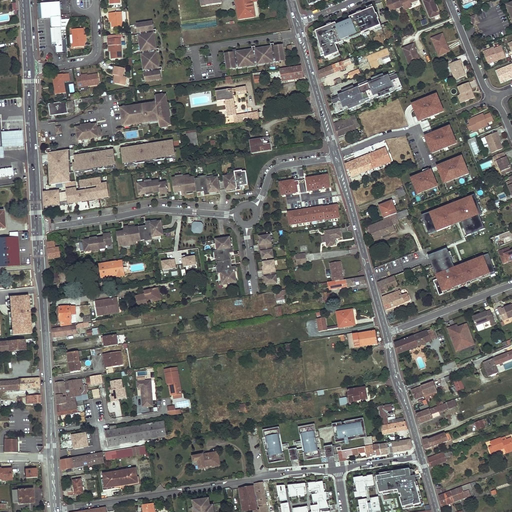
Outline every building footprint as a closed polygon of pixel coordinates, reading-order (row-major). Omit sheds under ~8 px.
[(238,0),(242,18),(256,15),(253,0),(238,0)] [(393,0),(392,1),(387,3),(391,11),(403,7),(404,10),(408,8),(404,0),(393,0)] [(404,0),(408,8),(412,7),(411,3),(418,0),(417,0),(404,0)] [(431,0),(424,0),(424,1),(431,18),(439,14),(436,5),(433,6),(432,2),(432,1),(431,0)] [(60,3),(41,4),(42,19),(51,19),(51,29),(61,28),(62,28),(60,3)] [(328,27),(316,32),(322,50),(323,49),(326,59),(340,53),(337,44),(341,42),(341,41),(343,40),(344,42),(344,41),(343,40),(346,39),(346,38),(350,36),(351,38),(350,36),(360,32),(361,34),(367,31),(367,30),(369,29),(370,30),(382,25),(379,19),(380,18),(378,14),(377,14),(374,8),(362,12),(363,14),(361,14),(360,13),(357,15),(357,16),(355,17),(354,16),(350,17),(351,21),(338,27),(337,25),(334,26),(334,24),(330,26),(331,27),(329,28),(328,27)] [(111,17),(111,23),(112,27),(123,26),(122,12),(108,13),(109,17),(111,17)] [(474,16),(471,17),(474,25),(480,23),(479,20),(476,22),(474,16)] [(157,21),(142,24),(143,28),(144,28),(145,32),(146,37),(144,37),(145,42),(147,42),(148,51),(149,60),(147,61),(148,65),(150,65),(151,70),(152,74),(150,74),(150,80),(165,77),(164,69),(158,70),(157,69),(158,69),(158,67),(164,66),(161,50),(155,52),(154,50),(155,50),(155,48),(161,47),(159,32),(152,33),(152,31),(151,30),(158,29),(157,21)] [(55,44),(56,54),(63,53),(61,28),(51,29),(52,44),(55,44)] [(74,43),(74,47),(85,46),(84,42),(84,34),(83,28),(72,29),(73,35),(74,43)] [(361,34),(360,32),(350,36),(351,38),(350,36),(346,38),(346,39),(343,40),(344,41),(344,42),(343,40),(341,41),(341,42),(342,43),(361,35),(361,34)] [(442,34),(430,39),(438,57),(450,53),(442,34)] [(110,45),(110,51),(111,58),(122,58),(121,38),(108,39),(108,45),(110,45)] [(416,49),(414,44),(403,49),(410,66),(421,61),(418,54),(416,55),(414,50),(416,49)] [(237,52),(230,53),(232,68),(237,67),(237,65),(241,64),(245,64),(245,66),(250,65),(250,63),(259,62),(267,60),(267,62),(272,61),(272,59),(276,59),(280,58),(280,60),(285,59),(283,45),(276,46),(277,52),(275,53),(275,52),(273,53),(273,47),(258,49),(259,55),(257,55),(256,55),(255,49),(241,52),(242,58),(240,58),(238,58),(237,52)] [(489,64),(506,57),(502,46),(488,52),(488,51),(484,52),(489,64)] [(459,56),(447,61),(455,80),(466,76),(462,66),(461,67),(460,65),(461,65),(459,61),(461,60),(459,56)] [(320,71),(321,78),(345,69),(345,67),(344,64),(346,63),(345,61),(320,71)] [(511,64),(496,71),(501,82),(507,80),(506,79),(509,78),(510,79),(511,78),(511,64)] [(116,75),(115,83),(125,85),(127,77),(123,76),(125,69),(115,66),(113,74),(114,74),(116,75)] [(281,69),(282,81),(304,78),(302,66),(281,69)] [(349,73),(351,79),(360,75),(358,70),(349,73)] [(70,74),(53,76),(55,94),(66,93),(65,82),(70,81),(70,74)] [(79,88),(83,87),(98,84),(96,74),(81,77),(78,77),(79,88)] [(352,79),(354,86),(355,87),(361,85),(357,77),(352,79)] [(343,82),(346,89),(354,86),(352,79),(343,82)] [(325,90),(328,101),(347,93),(346,89),(343,82),(325,90)] [(469,83),(458,87),(461,95),(458,96),(460,101),(464,99),(465,102),(474,98),(471,91),(472,91),(469,83)] [(247,87),(237,88),(238,96),(248,94),(247,87)] [(227,90),(216,92),(218,102),(226,100),(228,117),(234,116),(235,124),(236,124),(243,122),(242,118),(241,114),(237,115),(235,105),(232,104),(232,103),(233,103),(233,102),(234,101),(233,100),(234,99),(233,93),(233,90),(227,91),(227,90)] [(365,94),(357,98),(359,102),(367,99),(365,94)] [(410,105),(418,124),(444,114),(437,95),(410,105)] [(157,97),(156,97),(156,103),(153,103),(151,104),(151,105),(147,106),(143,106),(143,105),(140,105),(126,108),(127,109),(121,110),(124,125),(129,124),(129,125),(143,123),(146,123),(146,121),(149,121),(153,120),(153,122),(156,121),(159,121),(160,127),(161,127),(168,126),(170,125),(169,119),(170,119),(170,117),(169,110),(168,104),(167,102),(166,102),(165,96),(164,96),(157,97)] [(75,100),(76,106),(83,105),(83,109),(91,103),(94,100),(93,97),(77,99),(75,100)] [(330,108),(332,115),(359,104),(359,102),(357,98),(330,108)] [(49,104),(51,115),(67,113),(66,101),(49,104)] [(359,109),(361,112),(373,107),(371,102),(365,105),(366,106),(359,109)] [(334,124),(338,137),(356,129),(360,126),(358,122),(363,120),(361,117),(367,114),(367,113),(368,112),(367,111),(334,124)] [(258,112),(249,113),(250,116),(251,121),(259,120),(258,112)] [(472,120),(466,123),(467,125),(469,130),(471,133),(486,126),(485,124),(491,121),(488,114),(482,117),(481,115),(472,119),(472,120)] [(76,128),(78,140),(102,137),(100,129),(97,130),(97,128),(96,125),(91,125),(81,127),(76,128)] [(431,156),(457,146),(450,128),(423,137),(431,156)] [(199,146),(196,130),(186,131),(189,148),(199,146)] [(497,132),(485,137),(492,153),(503,149),(500,142),(499,141),(500,140),(497,132)] [(252,141),(254,153),(274,150),(272,141),(269,141),(269,138),(259,140),(259,139),(252,141)] [(164,160),(175,159),(173,142),(120,148),(122,167),(164,162),(164,160)] [(471,143),(475,155),(480,154),(475,142),(471,143)] [(341,150),(342,156),(353,154),(351,148),(341,150)] [(375,153),(380,166),(392,162),(389,153),(387,148),(384,149),(375,153)] [(54,159),(57,177),(120,167),(117,150),(54,159)] [(389,153),(392,162),(397,159),(394,151),(389,153)] [(345,164),(347,171),(349,170),(351,177),(380,166),(375,153),(345,164)] [(503,153),(494,156),(496,161),(495,162),(497,167),(499,166),(502,172),(505,170),(506,173),(511,171),(509,164),(510,164),(508,161),(506,157),(503,153)] [(442,186),(470,177),(462,156),(435,166),(442,186)] [(0,168),(0,176),(12,175),(11,167),(0,168)] [(236,171),(225,172),(226,178),(228,191),(243,189),(242,185),(242,183),(245,183),(246,185),(246,189),(250,188),(248,169),(244,170),(244,171),(237,172),(236,171)] [(431,171),(409,179),(416,197),(438,189),(431,171)] [(221,192),(219,173),(208,174),(208,175),(200,176),(200,175),(197,176),(198,189),(199,195),(203,194),(202,190),(202,188),(205,188),(206,190),(206,194),(221,192)] [(197,176),(197,175),(193,175),(185,176),(185,174),(177,175),(174,176),(175,189),(180,189),(179,183),(182,183),(183,189),(184,193),(188,192),(188,190),(195,189),(198,189),(197,176)] [(80,180),(82,194),(102,191),(100,177),(80,180)] [(146,179),(139,180),(140,191),(147,190),(148,192),(155,191),(155,189),(161,189),(162,191),(169,190),(168,179),(161,180),(160,178),(153,178),(153,180),(147,180),(147,179),(146,179)] [(319,188),(322,209),(333,208),(332,202),(328,203),(328,200),(330,199),(328,187),(319,188)] [(44,193),(45,206),(77,202),(75,188),(44,193)] [(396,190),(399,197),(407,195),(404,188),(396,190)] [(380,206),(384,218),(397,213),(392,201),(380,206)] [(479,214),(473,201),(462,206),(465,215),(467,215),(469,219),(470,223),(480,218),(479,214)] [(370,230),(372,234),(374,239),(396,231),(394,225),(401,222),(400,219),(405,217),(403,212),(403,211),(397,213),(384,218),(383,219),(384,221),(366,228),(367,231),(370,230)] [(164,237),(161,218),(145,221),(146,225),(147,227),(143,228),(143,225),(142,221),(138,222),(139,226),(135,227),(129,228),(128,226),(124,227),(124,230),(125,236),(122,237),(121,231),(117,232),(119,246),(123,245),(131,244),(130,242),(138,240),(141,240),(141,241),(164,237)] [(425,225),(430,239),(447,232),(441,219),(425,225)] [(194,224),(193,230),(195,232),(201,233),(203,231),(204,225),(194,224)] [(342,237),(340,229),(325,231),(325,236),(326,242),(327,247),(336,245),(335,240),(334,240),(334,238),(342,237)] [(10,238),(0,238),(0,267),(12,267),(12,266),(20,265),(18,232),(9,233),(10,238)] [(90,239),(83,240),(85,251),(92,250),(93,250),(92,248),(98,247),(99,249),(106,247),(106,245),(113,244),(111,233),(103,234),(104,237),(98,238),(97,236),(90,238),(90,239)] [(269,236),(259,237),(260,243),(259,243),(260,247),(272,246),(271,240),(269,240),(269,236)] [(230,238),(213,241),(214,252),(216,252),(217,260),(216,260),(217,266),(218,266),(219,274),(218,274),(219,285),(236,283),(236,279),(235,273),(237,272),(236,268),(232,268),(228,269),(228,265),(232,265),(236,264),(235,257),(231,257),(227,258),(226,255),(230,254),(234,253),(233,248),(231,249),(230,242),(230,238)] [(47,242),(48,259),(61,257),(59,247),(56,248),(55,241),(47,242)] [(272,246),(260,247),(260,252),(262,252),(262,256),(263,260),(272,258),(271,254),(273,254),(272,246)] [(187,249),(188,257),(199,255),(198,248),(187,249)] [(511,250),(511,251),(500,255),(503,264),(511,261),(511,260),(511,250)] [(183,270),(197,267),(195,256),(181,259),(183,270)] [(100,264),(102,278),(117,275),(118,277),(125,276),(123,261),(100,264)] [(161,262),(162,273),(172,272),(171,261),(161,262)] [(272,261),(263,263),(264,267),(264,270),(263,270),(264,275),(276,274),(275,266),(273,266),(272,261)] [(342,270),(341,262),(330,264),(333,283),(344,281),(344,277),(342,277),(341,270),(342,270)] [(277,279),(276,274),(264,275),(264,279),(266,279),(266,283),(267,285),(276,284),(275,279),(277,279)] [(378,282),(381,293),(398,286),(394,276),(378,282)] [(346,280),(347,287),(366,284),(365,277),(346,280)] [(328,283),(329,288),(329,290),(347,287),(346,280),(344,281),(333,283),(328,283)] [(152,300),(153,302),(161,300),(158,288),(155,289),(158,298),(152,300)] [(136,297),(139,308),(148,306),(147,301),(152,300),(158,298),(155,289),(151,290),(151,292),(136,297)] [(275,292),(277,301),(285,300),(284,296),(285,295),(284,293),(286,293),(286,290),(275,292)] [(382,297),(386,310),(410,300),(407,293),(402,295),(401,291),(382,297)] [(273,302),(272,294),(264,295),(266,303),(273,302)] [(117,299),(96,302),(98,315),(119,311),(117,299)] [(502,307),(498,309),(503,321),(511,317),(511,304),(502,309),(502,307)] [(60,306),(60,320),(61,321),(61,325),(72,324),(71,306),(60,306)] [(352,310),(335,312),(338,325),(326,328),(324,318),(316,319),(318,331),(354,325),(352,310)] [(486,312),(473,317),(476,326),(489,321),(491,326),(496,324),(491,311),(486,312)] [(203,317),(205,328),(212,326),(210,316),(203,317)] [(0,341),(15,341),(14,322),(0,321),(0,336),(4,336),(5,338),(2,338),(2,339),(0,339),(0,341)] [(453,326),(448,328),(456,351),(462,349),(460,345),(473,341),(467,324),(458,327),(454,329),(453,326)] [(52,329),(52,337),(78,333),(77,328),(77,325),(52,329)] [(435,331),(434,329),(409,338),(408,337),(403,339),(403,340),(395,343),(399,354),(432,341),(431,341),(436,339),(434,331),(435,331)] [(353,335),(355,348),(378,345),(375,331),(353,335)] [(102,338),(103,347),(118,345),(116,335),(102,338)] [(0,341),(0,352),(25,350),(25,342),(28,342),(28,340),(15,341),(0,341)] [(462,349),(475,345),(473,341),(460,345),(462,349)] [(285,345),(286,350),(285,351),(285,353),(288,353),(287,350),(293,349),(292,343),(285,345)] [(68,353),(69,363),(79,361),(78,351),(68,353)] [(511,351),(493,359),(487,361),(492,375),(499,372),(495,365),(511,358),(511,351)] [(104,355),(106,367),(113,365),(114,367),(124,365),(122,352),(104,355)] [(69,363),(70,373),(81,371),(79,361),(69,363)] [(487,361),(484,362),(489,376),(492,375),(487,361)] [(165,369),(167,383),(169,383),(171,383),(173,395),(182,393),(177,367),(165,369)] [(91,378),(87,378),(82,379),(83,386),(82,386),(87,386),(87,385),(92,385),(102,383),(101,375),(91,377),(91,378)] [(40,388),(39,378),(17,380),(17,381),(0,381),(0,390),(19,389),(19,390),(40,388)] [(464,388),(460,378),(454,381),(458,391),(464,388)] [(56,383),(58,416),(79,413),(78,406),(77,406),(75,396),(72,397),(67,398),(66,393),(72,393),(71,387),(82,385),(82,386),(83,386),(82,379),(65,382),(64,381),(56,383)] [(121,379),(111,381),(112,390),(111,390),(112,394),(110,395),(111,402),(115,401),(115,400),(118,399),(123,398),(121,388),(123,388),(121,379)] [(154,406),(152,380),(136,381),(137,387),(140,387),(141,393),(142,393),(143,394),(141,394),(142,407),(154,406)] [(425,396),(437,391),(434,382),(421,386),(425,396)] [(71,387),(72,393),(72,397),(75,396),(82,396),(82,395),(84,395),(82,386),(82,385),(71,387)] [(415,399),(425,396),(421,386),(412,390),(413,395),(414,395),(415,399)] [(350,397),(351,405),(357,404),(356,402),(357,401),(368,400),(366,388),(349,391),(350,397)] [(438,395),(437,391),(425,396),(426,400),(438,395)] [(41,403),(40,395),(27,396),(27,404),(41,403)] [(93,399),(98,421),(105,420),(101,397),(93,399)] [(351,405),(350,397),(340,399),(342,407),(351,405)] [(448,409),(454,407),(451,401),(446,403),(441,405),(416,415),(419,423),(433,418),(432,414),(438,411),(439,413),(444,411),(443,410),(448,408),(448,409)] [(380,411),(383,424),(388,423),(386,413),(387,412),(392,411),(391,405),(379,407),(380,411)] [(175,406),(168,407),(169,416),(177,414),(176,410),(175,406)] [(364,438),(367,437),(366,435),(369,434),(367,421),(364,421),(364,419),(348,421),(348,424),(346,425),(342,425),(342,423),(332,424),(335,443),(342,442),(342,439),(344,439),(348,438),(351,438),(351,440),(364,438)] [(480,420),(475,422),(478,430),(484,427),(481,420),(480,420)] [(106,431),(108,446),(167,437),(164,422),(117,430),(116,426),(111,427),(111,430),(110,431),(110,429),(107,430),(107,431),(106,431)] [(378,430),(379,435),(408,430),(406,422),(404,423),(391,425),(381,427),(381,429),(378,430)] [(323,457),(317,424),(302,427),(302,429),(299,429),(300,435),(301,435),(304,453),(303,453),(304,459),(308,458),(308,460),(323,457)] [(267,456),(269,463),(281,461),(281,459),(285,458),(284,453),(282,453),(279,435),(281,435),(280,429),(276,430),(275,428),(263,430),(264,437),(265,437),(269,456),(267,456)] [(425,449),(450,440),(448,432),(443,434),(443,433),(428,439),(427,438),(422,440),(425,449)] [(72,435),(74,449),(89,447),(87,433),(72,435)] [(18,436),(4,436),(4,453),(21,453),(21,451),(18,451),(18,436)] [(367,437),(364,438),(366,447),(373,446),(373,445),(372,436),(370,437),(367,437)] [(511,448),(511,439),(511,438),(507,440),(503,442),(501,438),(491,442),(493,446),(489,447),(493,457),(496,455),(495,451),(505,448),(506,451),(511,448)] [(387,443),(389,454),(410,450),(413,447),(410,439),(387,443)] [(389,454),(387,443),(379,444),(381,455),(389,454)] [(366,454),(366,458),(381,455),(379,444),(373,445),(373,446),(374,452),(366,454)] [(326,447),(329,458),(337,456),(335,445),(326,447)] [(139,447),(140,456),(148,455),(147,446),(139,447)] [(358,455),(358,454),(366,452),(366,454),(374,452),(373,446),(366,447),(341,451),(338,451),(339,462),(346,461),(345,459),(347,458),(347,456),(353,455),(353,456),(358,455)] [(123,450),(124,455),(124,459),(134,457),(132,448),(123,450)] [(297,448),(287,450),(289,461),(299,460),(297,448)] [(430,467),(446,461),(445,458),(443,452),(427,459),(430,467)] [(72,459),(74,468),(90,465),(90,466),(96,465),(104,463),(102,453),(88,455),(88,456),(72,459)] [(197,461),(199,470),(213,467),(212,464),(219,463),(217,453),(208,455),(208,453),(204,454),(204,455),(192,457),(193,462),(197,461)] [(61,465),(62,470),(74,468),(72,459),(61,461),(61,465)] [(25,467),(26,477),(38,476),(38,466),(25,467)] [(375,472),(378,490),(398,487),(401,507),(420,503),(414,472),(410,473),(409,466),(375,472)] [(120,472),(122,486),(138,483),(136,470),(120,472)] [(104,475),(106,488),(122,486),(120,472),(104,475)] [(353,476),(356,496),(367,495),(365,486),(374,485),(372,473),(353,476)] [(72,487),(74,495),(84,494),(81,479),(72,480),(73,487),(72,487)] [(472,485),(476,484),(475,481),(450,491),(454,502),(470,495),(468,490),(472,489),(471,485),(472,485)] [(258,495),(260,508),(268,507),(264,482),(255,484),(257,496),(258,495)] [(324,482),(309,484),(310,491),(318,490),(318,493),(313,494),(314,505),(315,509),(319,509),(329,508),(327,500),(327,492),(325,492),(324,482)] [(306,483),(288,485),(290,497),(298,495),(297,490),(299,489),(300,495),(307,494),(306,483)] [(286,485),(278,486),(280,497),(280,496),(281,501),(288,500),(286,485)] [(244,511),(258,509),(255,486),(240,489),(244,511)] [(31,489),(13,490),(14,504),(31,502),(31,496),(34,495),(34,494),(31,489)] [(441,506),(454,502),(450,491),(438,495),(441,506)] [(358,498),(359,511),(378,511),(380,511),(378,496),(358,498)] [(210,506),(209,498),(195,501),(196,505),(194,505),(195,511),(194,511),(193,511),(213,511),(213,508),(212,509),(211,506),(210,506)] [(154,503),(143,505),(144,511),(149,511),(155,510),(154,503)] [(290,511),(289,503),(282,504),(282,511),(290,511)]
